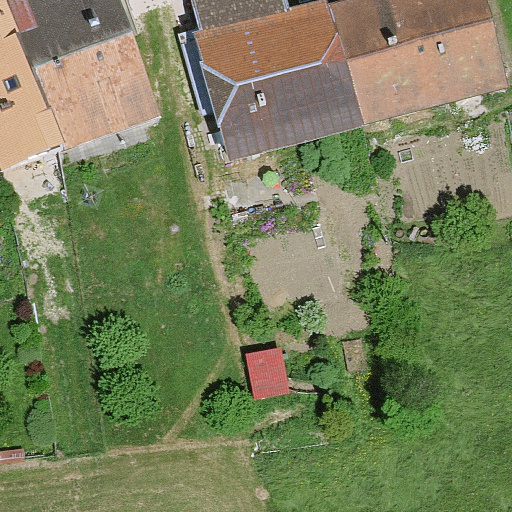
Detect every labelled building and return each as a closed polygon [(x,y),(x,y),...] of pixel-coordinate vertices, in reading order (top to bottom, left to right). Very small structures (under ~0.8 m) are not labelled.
[(25,0),(0,0),(0,155),(2,162),(77,137),(49,63),(25,0)] [(25,0),(49,63),(132,35),(120,0),(25,0)] [(190,0),(227,158),(361,127),(332,2),(290,12),(286,0),(190,0)] [(511,91),(490,0),(340,0),(332,2),(361,127),(511,92),(511,91)] [(49,63),(77,137),(158,111),(132,35),(49,63)]
